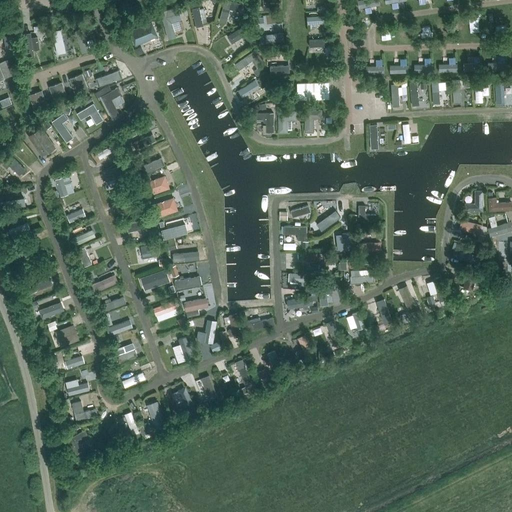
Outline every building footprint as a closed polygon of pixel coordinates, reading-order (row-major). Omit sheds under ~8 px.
[(240,12),(242,4),(228,0),(224,0),(219,21),(226,23),(230,9),(240,12)] [(281,3),(270,3),(270,0),(263,0),(264,11),(281,10),(281,3)] [(177,6),(159,11),(168,38),(176,36),(171,22),(181,19),(177,6)] [(195,8),(198,26),(207,25),(205,6),(195,8)] [(261,23),(266,26),(269,20),(264,17),(261,23)] [(135,46),(158,36),(152,21),(128,31),(135,46)] [(246,40),(254,35),(246,23),(227,36),(232,44),(244,36),(246,40)] [(266,29),(266,41),(286,40),(286,33),(282,33),(282,28),(266,29)] [(63,30),(54,32),(61,54),(69,52),(63,30)] [(32,38),(31,33),(27,33),(23,34),(27,59),(31,59),(34,58),(33,50),(37,50),(39,49),(38,37),(34,37),(32,38)] [(252,37),(247,40),(251,46),(256,43),(252,37)] [(257,57),(258,56),(254,50),(234,64),(239,70),(252,61),(257,67),(262,63),(257,57)] [(475,56),(476,61),(463,62),(464,71),(484,70),(483,55),(475,56)] [(506,69),(506,55),(500,55),(501,61),(488,62),(489,70),(506,69)] [(458,71),(457,56),(450,57),(451,62),(439,63),(439,71),(458,71)] [(328,57),(325,63),(331,65),(334,60),(328,57)] [(433,71),(433,57),(426,57),(426,63),(414,63),(414,72),(433,71)] [(409,58),(402,58),(403,64),(390,64),(391,73),(410,72),(409,58)] [(0,79),(14,74),(8,59),(0,62),(0,79)] [(378,59),(378,65),(370,65),(371,73),(386,73),(385,59),(378,59)] [(291,64),(272,65),(272,73),(291,72),(291,64)] [(90,68),(84,71),(86,77),(92,74),(90,68)] [(258,68),(253,71),(257,76),(262,73),(258,68)] [(100,85),(124,77),(122,69),(97,77),(100,85)] [(75,94),(88,89),(82,73),(69,78),(75,94)] [(476,77),(477,102),(485,102),(485,94),(490,94),(489,86),(484,86),(483,77),(476,77)] [(505,92),(510,91),(509,85),(504,85),(503,79),(496,79),(498,101),(505,101),(505,92)] [(263,80),(258,83),(262,89),(267,85),(263,80)] [(434,103),(442,103),(442,89),(448,89),(448,80),(433,81),(434,103)] [(54,102),(68,98),(62,81),(49,86),(54,102)] [(329,99),(329,82),(297,83),(297,100),(329,99)] [(109,85),(95,93),(97,97),(101,96),(111,90),(109,85)] [(111,99),(122,93),(118,87),(111,90),(101,96),(112,117),(119,113),(111,99)] [(455,88),(455,102),(464,102),(463,88),(455,88)] [(35,111),(48,106),(42,90),(29,94),(35,111)] [(89,95),(82,100),(85,105),(92,100),(89,95)] [(0,99),(0,107),(12,103),(9,96),(0,99)] [(96,124),(104,120),(94,103),(77,113),(81,120),(90,114),(96,124)] [(63,105),(61,112),(69,115),(71,108),(63,105)] [(322,118),(322,109),(305,109),(304,133),(314,133),(314,118),(322,118)] [(287,121),(296,120),(296,111),(277,111),(278,133),(288,133),(287,121)] [(68,119),(64,113),(63,113),(52,121),(67,142),(74,137),(63,122),(68,119)] [(273,132),(274,113),(256,113),(256,119),(263,119),(263,122),(266,122),(266,132),(273,132)] [(47,129),(52,125),(45,116),(40,119),(47,129)] [(381,147),(380,123),(372,123),(373,147),(381,147)] [(49,152),(56,147),(42,126),(28,136),(42,156),(48,151),(49,152)] [(138,147),(156,141),(153,130),(134,136),(138,147)] [(98,151),(102,158),(115,151),(111,144),(98,151)] [(140,153),(133,155),(136,163),(143,160),(140,153)] [(16,154),(4,162),(14,178),(27,171),(16,154)] [(164,156),(150,162),(153,170),(167,165),(164,156)] [(107,181),(126,175),(123,164),(103,171),(107,181)] [(149,173),(140,177),(142,183),(151,179),(149,173)] [(71,174),(57,178),(62,196),(77,191),(71,174)] [(126,177),(128,184),(135,181),(132,175),(126,177)] [(149,195),(170,188),(165,175),(144,182),(149,195)] [(483,211),(483,190),(474,190),(474,202),(465,202),(464,211),(483,211)] [(24,197),(0,200),(0,209),(25,206),(24,197)] [(158,217),(179,210),(174,197),(153,204),(158,217)] [(511,204),(511,201),(497,202),(496,197),(488,197),(489,211),(511,209),(511,204)] [(56,200),(58,206),(65,203),(62,198),(56,200)] [(293,214),(312,212),(312,205),(293,208),(293,214)] [(365,214),(365,205),(358,205),(358,221),(376,221),(376,214),(365,214)] [(320,213),(327,224),(341,215),(337,207),(331,211),(328,208),(320,213)] [(70,220),(85,214),(83,208),(67,214),(70,220)] [(9,214),(0,217),(0,219),(2,224),(12,220),(9,214)] [(497,214),(491,216),(497,234),(511,229),(511,220),(500,224),(497,214)] [(482,233),(484,223),(464,219),(462,229),(482,233)] [(11,236),(33,229),(30,222),(8,229),(11,236)] [(186,223),(162,229),(164,238),(188,232),(186,223)] [(351,224),(343,226),(345,241),(353,240),(351,224)] [(76,245),(98,235),(94,228),(73,238),(76,245)] [(167,244),(169,250),(177,248),(175,241),(167,244)] [(384,249),(383,241),(358,242),(358,251),(384,249)] [(143,258),(161,255),(159,242),(141,245),(143,258)] [(483,248),(475,246),(473,252),(481,255),(483,248)] [(175,260),(202,259),(202,251),(174,251),(175,260)] [(320,271),(328,271),(328,253),(305,253),(305,260),(320,260),(320,271)] [(175,265),(169,267),(173,277),(179,275),(175,265)] [(168,268),(143,277),(147,289),(172,281),(168,268)] [(373,273),(359,275),(359,269),(350,270),(351,276),(350,276),(350,284),(374,281),(373,273)] [(472,290),(477,274),(467,271),(463,287),(472,290)] [(289,272),(288,281),(300,282),(299,284),(301,285),(306,285),(306,290),(313,291),(314,283),(312,282),(312,274),(289,272)] [(92,273),(86,276),(90,282),(95,280),(92,273)] [(102,289),(120,281),(117,273),(99,281),(102,289)] [(176,289),(202,284),(201,275),(174,280),(176,289)] [(440,300),(449,298),(444,276),(435,278),(440,300)] [(53,277),(36,282),(38,288),(55,283),(53,277)] [(113,300),(113,299),(104,301),(107,309),(128,304),(126,296),(113,300)] [(289,306),(315,305),(315,296),(289,297),(289,306)] [(188,310),(212,307),(211,297),(187,300),(188,310)] [(378,301),(387,323),(395,320),(387,297),(378,301)] [(158,315),(181,307),(177,299),(155,307),(158,315)] [(63,300),(41,309),(44,318),(67,310),(63,300)] [(248,310),(240,311),(242,318),(249,316),(248,310)] [(185,316),(177,320),(179,325),(187,322),(185,316)] [(252,319),(246,321),(248,331),(275,324),(273,317),(260,320),(259,317),(252,319)] [(133,318),(112,325),(114,332),(135,325),(133,318)] [(215,342),(219,320),(210,318),(205,340),(215,342)] [(56,320),(47,324),(50,331),(57,328),(56,324),(58,324),(56,320)] [(334,341),(342,339),(338,320),(330,321),(334,341)] [(61,347),(80,340),(74,324),(55,331),(61,347)] [(378,324),(372,326),(374,332),(380,330),(378,324)] [(226,330),(219,332),(221,339),(228,338),(226,330)] [(298,359),(313,352),(305,334),(297,338),(302,349),(295,352),(298,359)] [(169,345),(189,340),(188,336),(168,342),(169,345)] [(190,340),(169,347),(171,354),(193,347),(190,340)] [(218,341),(210,344),(213,351),(221,348),(218,341)] [(133,342),(116,348),(121,361),(138,356),(133,342)] [(276,373),(285,370),(278,349),(269,353),(276,373)] [(316,353),(310,356),(313,362),(318,359),(316,353)] [(70,367),(87,362),(85,354),(68,359),(70,367)] [(239,360),(247,383),(253,380),(245,358),(239,360)] [(265,369),(257,372),(260,379),(268,376),(265,369)] [(146,372),(123,379),(125,386),(148,379),(146,372)] [(215,372),(208,374),(213,393),(220,391),(215,372)] [(67,387),(69,395),(89,390),(87,382),(67,387)] [(238,389),(241,395),(248,391),(246,386),(238,389)] [(183,401),(176,404),(180,412),(194,405),(185,387),(178,391),(183,401)] [(205,397),(199,400),(202,408),(208,405),(205,397)] [(156,429),(166,425),(157,400),(147,404),(156,429)] [(96,408),(84,411),(81,401),(72,403),(76,421),(98,415),(96,408)] [(136,412),(122,414),(125,433),(138,431),(136,412)] [(72,416),(62,419),(64,425),(73,423),(72,416)] [(146,434),(152,432),(149,425),(144,427),(146,434)] [(62,433),(65,438),(71,434),(67,429),(62,433)] [(80,442),(89,437),(85,429),(68,439),(77,455),(85,450),(80,442)]
